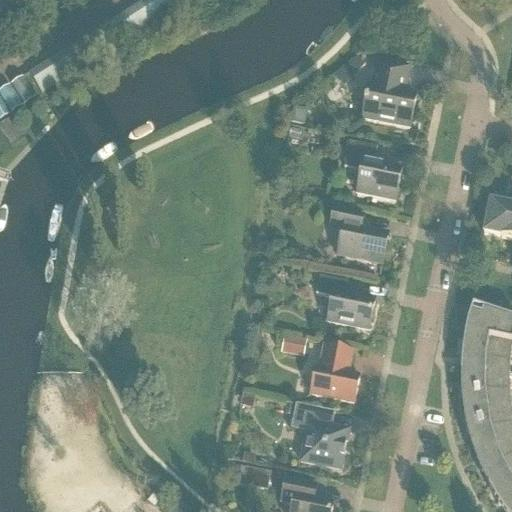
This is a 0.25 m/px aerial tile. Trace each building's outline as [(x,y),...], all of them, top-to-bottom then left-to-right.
[(147,0),(142,3),(154,23),(165,17),(154,0),(147,0)] [(154,0),(165,17),(175,10),(168,0),(154,0)] [(168,0),(175,10),(190,0),(168,0)] [(132,10),(144,30),(154,23),(142,3),(132,10)] [(121,16),(133,36),(144,30),(132,10),(121,16)] [(111,23),(123,43),(133,36),(121,16),(111,23)] [(100,29),(113,49),(123,43),(111,23),(100,29)] [(90,36),(102,56),(113,49),(100,29),(90,36)] [(80,42),(92,62),(102,56),(90,36),(80,42)] [(69,49),(82,69),(92,62),(80,42),(69,49)] [(383,51),(391,52),(391,44),(384,43),(383,51)] [(59,55),(71,75),(82,69),(69,49),(59,55)] [(59,55),(49,62),(61,82),(71,75),(59,55)] [(38,68),(50,88),(61,82),(49,62),(38,68)] [(362,122),(409,132),(416,98),(405,96),(410,70),(376,63),(371,89),(369,89),(362,122)] [(38,68),(28,75),(40,94),(50,88),(38,68)] [(11,88),(24,108),(35,101),(22,81),(11,88)] [(0,94),(0,98),(11,116),(22,110),(9,89),(0,94)] [(0,123),(9,118),(0,103),(0,123)] [(290,124),(304,127),(307,112),(293,110),(290,124)] [(356,198),(394,206),(401,170),(374,164),(377,150),(349,144),(344,170),(361,174),(356,198)] [(490,205),(483,237),(501,240),(501,241),(511,243),(511,199),(510,209),(490,205)] [(363,219),(334,214),(330,233),(342,235),(337,258),(382,267),(388,237),(361,231),(363,219)] [(316,297),(332,300),(327,324),(368,333),(374,303),(344,297),(347,285),(319,279),(316,297)] [(511,321),(472,309),(469,319),(467,328),(464,342),(511,352),(511,348),(511,347),(511,321)] [(280,356),(303,360),(307,343),(284,338),(280,356)] [(511,356),(511,352),(464,342),(463,348),(462,358),(461,368),(461,380),(509,381),(509,371),(510,364),(511,356)] [(320,371),(316,370),(310,397),(353,406),(359,379),(347,376),(352,355),(324,349),(320,371)] [(509,387),(509,381),(461,380),(461,389),(461,399),(462,409),(463,416),(511,409),(510,403),(509,395),(509,387)] [(307,435),(301,465),(340,473),(342,460),(343,460),(346,447),(345,446),(348,434),(317,427),(320,412),(295,406),(290,431),(307,435)] [(511,414),(511,409),(463,416),(464,419),(466,429),(468,439),(471,449),(472,451),(511,438),(511,414)] [(511,438),(472,451),(474,458),(478,468),(482,477),(485,484),(511,470),(511,438)] [(244,456),(242,465),(252,467),(253,458),(244,456)] [(246,471),(234,469),(230,485),(243,487),(246,471)] [(511,470),(485,484),(491,495),(496,504),(502,511),(509,511),(511,511),(511,470)] [(314,502),(317,488),(286,482),(281,505),(293,507),(291,511),(331,511),(333,506),(314,502)]
